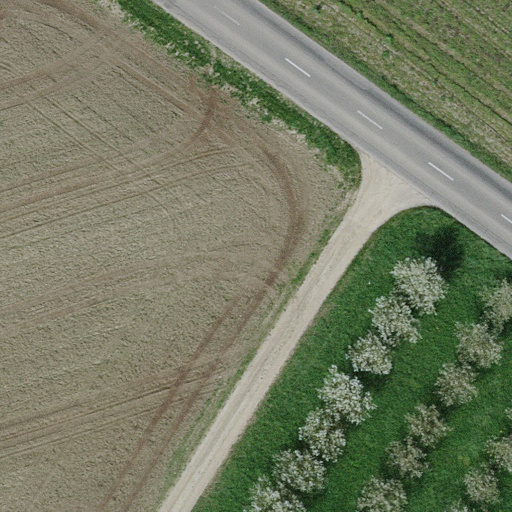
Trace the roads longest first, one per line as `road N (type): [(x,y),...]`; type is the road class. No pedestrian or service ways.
road 1 (track): [(398,124),(158,511)]
road 2 (tertiary): [(218,0),(511,207)]
